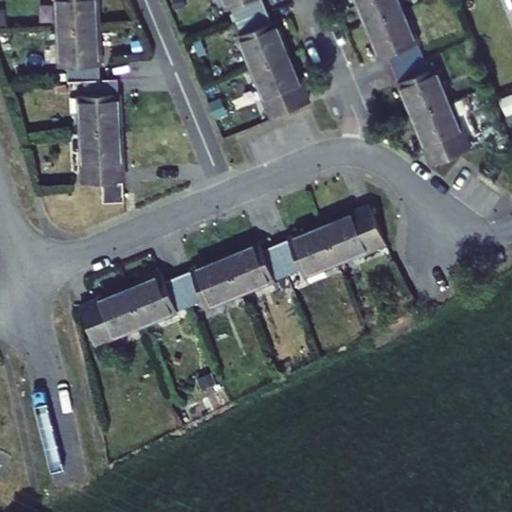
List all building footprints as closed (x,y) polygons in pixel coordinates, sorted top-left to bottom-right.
[(57,0),(59,31),(99,29),(97,0),(57,0)] [(232,8),(237,22),(267,9),(262,0),(224,0),(228,10),(232,8)] [(356,0),(367,25),(404,10),(399,0),(356,0)] [(267,9),(237,22),(242,35),(239,36),(253,70),(290,55),(276,21),(272,22),(267,9)] [(389,56),(394,69),(424,57),(404,10),(367,25),(381,59),(389,56)] [(59,31),(61,68),(69,68),(69,82),(87,81),(101,80),(99,29),(59,31)] [(253,70),(273,118),(310,103),(290,55),(253,70)] [(424,57),(394,69),(413,116),(450,101),(436,67),(429,70),(424,57)] [(79,95),(81,132),(121,130),(119,80),(101,80),(87,81),(88,95),(79,95)] [(413,116),(433,164),(470,149),(450,101),(413,116)] [(81,132),(83,184),(102,183),(123,182),(121,130),(81,132)] [(102,183),(103,203),(124,202),(123,182),(102,183)] [(338,262),(386,242),(371,205),(323,225),(338,262)] [(276,244),(288,274),(301,268),(304,276),(338,262),(323,225),(276,244)] [(260,242),(226,256),(241,293),(288,274),(276,244),(263,249),(260,242)] [(179,275),(191,305),(204,300),(207,307),(241,293),(226,256),(179,275)] [(128,288),(144,325),(191,305),(179,275),(165,281),(163,274),(128,288)] [(128,288),(81,307),(96,344),(144,325),(128,288)]
